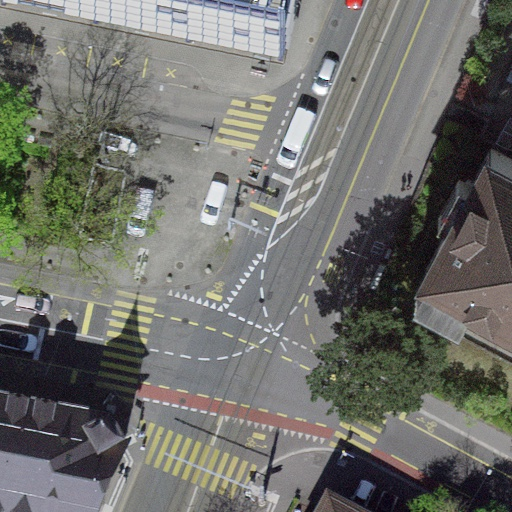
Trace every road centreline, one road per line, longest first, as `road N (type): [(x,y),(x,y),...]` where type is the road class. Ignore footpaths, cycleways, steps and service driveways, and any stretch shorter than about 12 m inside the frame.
road 1 (residential): [(346,146),(0,79)]
road 2 (tertiary): [(246,367),(511,507)]
road 3 (primary): [(0,315),(246,367)]
road 4 (primary): [(246,367),(346,146)]
road 5 (primary): [(346,146),(408,0)]
road 6 (residential): [(189,511),(246,367)]
